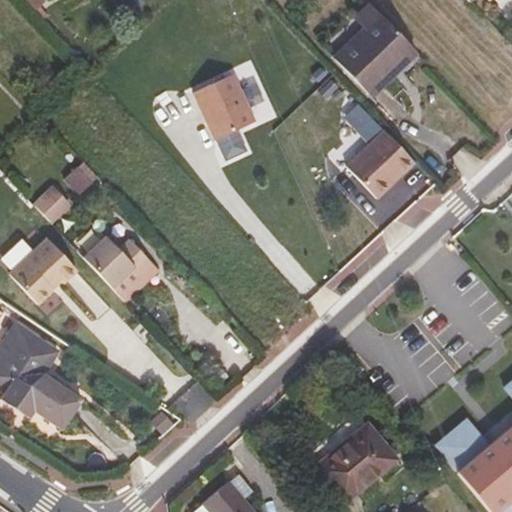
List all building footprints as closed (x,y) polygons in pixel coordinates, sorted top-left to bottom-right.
[(351,19),(362,30),(379,13),(368,2),(351,19)] [(398,86),(424,60),(379,13),(362,30),(333,58),(369,96),(390,77),(398,86)] [(230,70),(190,88),(212,136),(213,135),(223,157),(245,147),(235,125),(252,117),(230,70)] [(412,159),(381,127),(343,163),(373,195),(412,159)] [(42,198),(57,213),(66,204),(52,189),(42,198)] [(35,205),(49,221),(57,213),(42,198),(35,205)] [(46,235),(7,271),(37,302),(49,288),(49,282),(57,275),(62,279),(75,267),(46,235)] [(91,247),(150,305),(161,295),(148,281),(159,271),(129,238),(117,249),(105,235),(91,247)] [(82,256),(138,316),(150,305),(91,247),(82,256)] [(148,281),(161,295),(172,285),(159,271),(148,281)] [(0,397),(0,399),(18,412),(24,404),(34,411),(61,430),(81,399),(41,372),(54,351),(12,323),(0,341),(0,390),(3,392),(0,397)] [(363,368),(352,356),(345,363),(356,375),(363,368)] [(511,511),(511,378),(502,387),(511,399),(511,423),(486,445),(464,418),(434,444),(490,511),(511,511)] [(24,404),(18,412),(28,419),(34,411),(24,404)] [(365,423),(314,467),(343,502),(377,473),(386,482),(403,467),(365,423)] [(236,476),(227,483),(242,500),(251,492),(236,476)] [(252,511),(242,500),(227,483),(203,504),(210,511),(252,511)]
